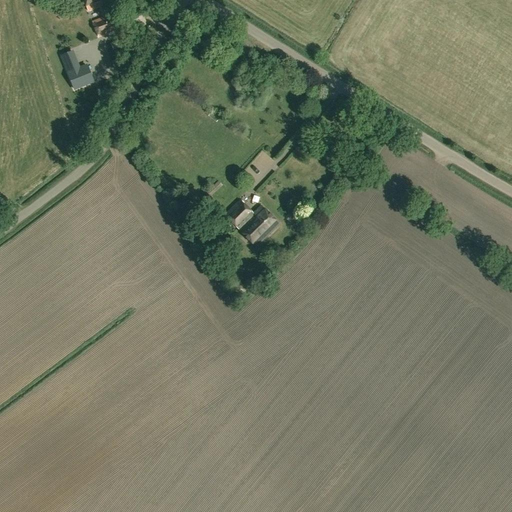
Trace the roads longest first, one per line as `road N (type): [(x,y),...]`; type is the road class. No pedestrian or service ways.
road 1 (unclassified): [(511,191),(204,0)]
road 2 (unclassified): [(0,234),(104,147),(180,0)]
